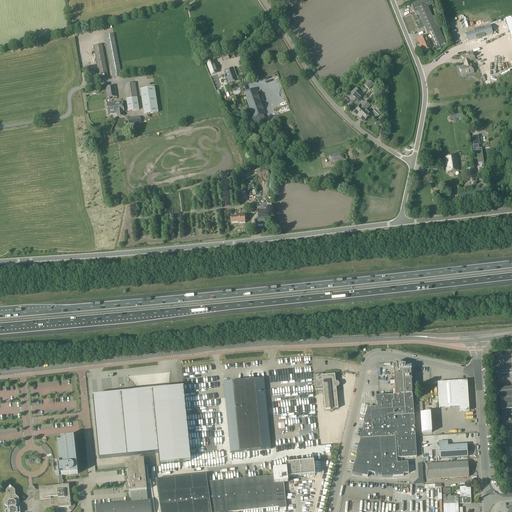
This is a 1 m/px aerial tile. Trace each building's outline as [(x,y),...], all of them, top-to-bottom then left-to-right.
[(431,36),(436,47),(445,43),(438,27),(437,28),(428,7),(433,4),(431,0),(420,0),(411,4),(414,12),(417,11),(420,19),(417,21),(419,23),(416,25),(418,30),(424,27),(428,37),(431,36)] [(490,25),(465,33),(468,42),(493,34),(490,25)] [(507,26),(495,29),(498,40),(511,36),(507,26)] [(113,34),(104,35),(112,79),(121,77),(113,34)] [(418,41),(423,52),(431,48),(427,38),(418,41)] [(102,44),(93,46),(99,81),(108,79),(102,44)] [(464,66),(458,68),(462,77),(474,73),(470,61),(475,59),(472,52),(461,56),(464,66)] [(213,60),(206,63),(210,75),(218,73),(213,60)] [(237,81),(233,69),(224,72),(226,78),(225,79),(227,84),(237,81)] [(95,72),(88,72),(90,82),(96,82),(95,72)] [(370,80),(365,85),(369,88),(373,83),(370,80)] [(126,99),(137,98),(135,83),(123,84),(126,100),(126,101),(126,99)] [(115,86),(105,87),(107,98),(116,97),(115,86)] [(142,102),(156,100),(154,87),(140,90),(142,102)] [(244,93),(253,118),(264,114),(255,89),(244,93)] [(358,90),(352,96),(358,101),(363,95),(358,90)] [(126,101),(128,111),(139,110),(137,98),(126,99),(126,101)] [(156,100),(142,102),(144,114),(158,112),(156,100)] [(361,105),(354,113),(363,122),(370,114),(366,110),(369,106),(365,101),(361,105)] [(107,107),(106,108),(106,109),(107,110),(108,114),(116,113),(116,107),(118,107),(118,105),(119,104),(119,102),(114,103),(112,104),(111,102),(106,103),(107,107)] [(478,144),(472,145),(474,158),(477,158),(478,161),(478,162),(482,162),(480,150),(479,150),(478,144)] [(343,154),(331,157),(333,163),(345,159),(343,154)] [(459,170),(457,156),(445,157),(447,172),(459,170)] [(477,182),(475,168),(466,169),(468,183),(477,182)] [(485,199),(483,188),(458,193),(460,204),(485,199)] [(257,204),(258,210),(257,210),(258,222),(269,221),(268,209),(267,203),(257,204)] [(231,217),(230,217),(231,223),(238,223),(238,224),(246,223),(245,216),(247,216),(246,211),(242,211),(242,214),(239,214),(239,216),(231,217)] [(380,375),(388,374),(388,361),(382,361),(383,364),(379,364),(379,362),(378,362),(378,368),(375,368),(375,373),(380,373),(380,375)] [(354,464),(355,464),(354,471),(355,473),(362,475),(362,476),(367,477),(368,472),(382,475),(383,475),(384,477),(392,477),(404,476),(403,474),(408,474),(408,462),(397,463),(397,459),(416,457),(410,367),(405,367),(405,365),(395,363),(395,364),(394,364),(396,395),(394,395),(386,396),(377,397),(378,403),(377,403),(376,408),(368,408),(367,408),(354,464)] [(351,371),(321,373),(329,443),(335,442),(351,371)] [(263,379),(223,383),(230,453),(270,449),(263,379)] [(467,381),(437,383),(439,408),(459,407),(460,412),(469,411),(467,381)] [(191,461),(184,388),(170,390),(170,394),(135,398),(135,393),(93,397),(99,459),(158,453),(159,464),(191,461)] [(59,478),(62,478),(62,476),(78,474),(74,438),(61,439),(61,443),(57,443),(60,466),(58,466),(58,465),(54,465),(55,476),(59,476),(59,478)] [(448,446),(448,441),(438,442),(440,459),(467,457),(466,445),(448,446)] [(510,476),(511,475),(511,448),(503,449),(503,452),(508,452),(510,476)] [(258,464),(266,461),(266,454),(264,454),(263,454),(229,457),(221,460),(223,464),(226,463),(226,466),(230,466),(232,465),(235,465),(235,463),(236,463),(245,462),(246,465),(252,465),(258,464)] [(147,490),(144,459),(130,461),(131,464),(127,464),(129,485),(128,485),(129,488),(130,492),(131,502),(147,500),(146,490),(147,490)] [(207,482),(206,475),(156,480),(160,511),(229,511),(286,506),(283,481),(287,480),(287,477),(315,475),(313,461),(286,464),(286,468),(273,470),(273,476),(207,482)] [(469,477),(468,461),(427,464),(428,480),(469,477)] [(75,507),(74,504),(71,504),(69,485),(63,486),(62,478),(59,478),(60,486),(39,488),(39,491),(31,492),(29,492),(29,497),(26,502),(19,503),(19,504),(17,506),(17,509),(20,509),(20,511),(30,511),(32,511),(33,511),(38,511),(39,511),(40,511),(44,511),(46,509),(59,507),(59,508),(69,507),(69,510),(71,511),(75,507)] [(294,505),(306,504),(305,483),(299,484),(299,481),(293,482),(293,485),(298,485),(298,491),(300,491),(300,495),(297,495),(297,498),(293,499),(294,505)] [(443,495),(443,505),(443,511),(462,511),(462,508),(458,508),(458,504),(471,504),(471,503),(471,500),(469,500),(469,495),(471,495),(471,488),(465,488),(465,487),(460,487),(460,490),(462,490),(462,497),(458,497),(451,497),(451,495),(443,495)] [(7,497),(4,500),(5,506),(8,508),(8,510),(6,511),(5,511),(20,511),(20,509),(17,509),(17,506),(19,504),(19,503),(18,499),(15,496),(15,491),(11,488),(10,489),(9,488),(6,492),(7,497)] [(131,502),(95,506),(96,511),(151,511),(150,500),(147,500),(131,502)]
